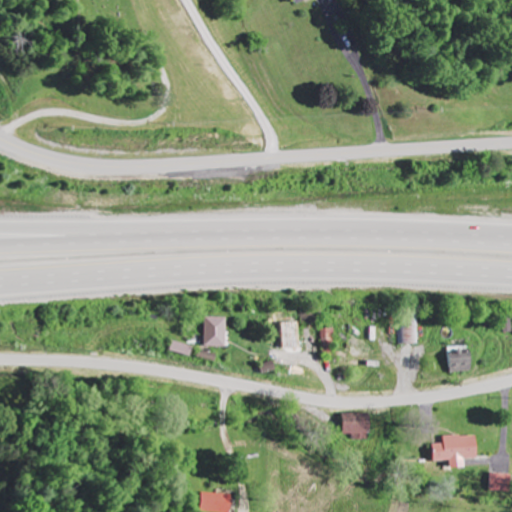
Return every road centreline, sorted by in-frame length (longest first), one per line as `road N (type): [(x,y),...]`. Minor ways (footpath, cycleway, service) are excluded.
road 1 (secondary): [(0,358),(132,365),(328,403),(385,403),(511,380)]
road 2 (residential): [(0,136),(73,161),(130,165),(511,141)]
road 3 (motorway): [(0,279),(344,262),(511,269)]
road 4 (motorway): [(362,226),(0,234)]
road 5 (motorway): [(511,236),(362,226)]
road 6 (motorway): [(511,231),(362,226)]
